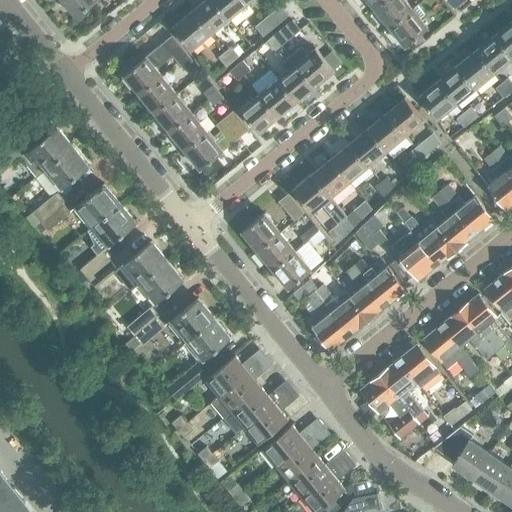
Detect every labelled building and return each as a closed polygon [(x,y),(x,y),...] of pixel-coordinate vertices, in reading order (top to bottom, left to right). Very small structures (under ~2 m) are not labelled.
[(62,0),(76,16),(96,0),(62,0)] [(215,0),(204,0),(192,10),(210,32),(229,17),(215,0)] [(245,0),(215,0),(229,17),(247,2),(245,0)] [(406,0),(384,0),(375,8),(390,27),(413,8),(406,0)] [(413,8),(390,27),(405,46),(429,27),(421,17),(425,14),(418,4),(413,8)] [(262,21),(270,31),(290,15),(282,5),(262,21)] [(192,10),(174,25),(192,47),(210,32),(192,10)] [(294,19),(274,35),(281,45),(302,29),(294,19)] [(511,56),(511,20),(494,34),(511,56)] [(264,35),(270,31),(262,21),(256,25),(264,35)] [(426,39),(421,33),(413,40),(417,46),(426,39)] [(179,61),(188,54),(172,34),(124,74),(140,93),(163,74),(157,67),(173,54),(179,61)] [(495,73),(511,59),(511,56),(494,34),(476,49),(495,73)] [(274,35),(268,40),(276,49),(281,45),(274,35)] [(303,47),(291,56),(315,87),(336,71),(316,46),(308,53),(303,47)] [(232,47),(226,51),(234,61),(240,56),(239,56),(232,47)] [(476,89),(495,73),(476,49),(457,65),(476,89)] [(226,51),(220,56),(227,65),(228,66),(234,61),(226,51)] [(188,54),(179,61),(184,68),(194,60),(188,54)] [(288,69),(278,77),(298,101),(315,87),(291,56),(283,63),(288,69)] [(244,59),(237,65),(245,75),(252,70),(244,59)] [(237,65),(231,70),(239,80),(245,75),(237,65)] [(458,103),(476,89),(457,65),(438,79),(458,103)] [(155,111),(178,93),(163,74),(140,93),(155,111)] [(278,77),(259,93),(278,117),(298,101),(278,77)] [(439,119),(458,103),(438,79),(420,95),(439,119)] [(504,84),(498,88),(504,96),(505,98),(511,93),(504,84)] [(215,86),(206,93),(210,99),(219,91),(215,86)] [(219,91),(210,99),(216,105),(225,98),(219,91)] [(170,130),(194,111),(178,93),(155,111),(170,130)] [(259,93),(241,107),(260,131),(278,117),(259,93)] [(406,96),(387,111),(407,135),(425,120),(406,96)] [(474,108),(466,113),(473,122),(480,117),(479,115),(474,108)] [(511,115),(506,108),(496,115),(504,125),(511,118),(511,115)] [(208,129),(185,148),(201,167),(249,128),(233,109),(217,122),(222,128),(213,135),(208,129)] [(185,148),(208,129),(194,111),(170,130),(185,148)] [(387,111),(368,127),(388,150),(407,135),(387,111)] [(466,113),(459,119),(464,126),(465,127),(473,122),(466,113)] [(47,167),(74,144),(58,125),(27,150),(28,151),(21,158),(36,176),(47,167)] [(368,127),(350,141),(370,165),(388,150),(368,127)] [(424,143),(418,148),(425,157),(430,152),(441,143),(435,134),(424,143)] [(350,141),(332,157),(351,181),(370,165),(350,141)] [(74,144),(44,170),(53,181),(59,188),(90,164),(74,144)] [(502,144),(492,151),(511,176),(511,154),(510,155),(502,144)] [(0,173),(24,154),(16,145),(0,157),(0,173)] [(418,148),(410,153),(418,162),(418,163),(425,157),(418,148)] [(511,176),(492,151),(485,157),(493,168),(491,170),(497,177),(488,184),(506,208),(511,203),(511,176)] [(332,157),(313,172),(333,195),(351,181),(332,157)] [(433,163),(425,169),(430,175),(438,169),(433,163)] [(313,172),(294,188),(313,212),(323,203),(340,223),(343,221),(350,231),(356,226),(348,215),(332,196),(333,195),(313,172)] [(389,177),(384,181),(391,191),(396,186),(395,185),(389,177)] [(384,181),(376,187),(384,196),(385,198),(391,191),(384,181)] [(105,182),(74,206),(81,215),(91,226),(94,223),(121,201),(105,182)] [(450,184),(443,190),(477,232),(495,217),(476,193),(465,203),(450,184)] [(443,190),(433,198),(447,217),(438,224),(457,248),(477,232),(443,190)] [(296,219),(305,211),(289,192),(280,199),(296,219)] [(34,225),(64,201),(57,193),(28,217),(34,225)] [(64,201),(34,225),(41,233),(47,228),(49,231),(72,212),(64,201)] [(97,253),(80,267),(88,276),(110,258),(102,249),(137,220),(121,201),(94,223),(91,226),(87,229),(96,244),(93,247),(97,253)] [(354,210),(348,215),(356,226),(362,220),(354,210)] [(259,249),(281,231),(265,211),(243,229),(259,249)] [(414,215),(405,223),(412,231),(438,263),(457,248),(438,224),(437,225),(432,218),(423,226),(414,215)] [(366,223),(357,232),(371,250),(381,242),(383,244),(389,240),(380,228),(374,234),(366,223)] [(316,225),(301,237),(305,242),(311,238),(321,230),(316,225)] [(321,230),(311,238),(317,245),(327,237),(321,230)] [(274,267),(296,249),(281,231),(259,249),(274,267)] [(412,231),(393,246),(400,255),(419,279),(438,263),(412,231)] [(140,281),(168,259),(152,239),(121,264),(128,273),(132,270),(140,281)] [(296,249),(274,267),(290,286),(312,268),(296,249)] [(110,258),(88,276),(97,287),(119,268),(110,258)] [(364,258),(357,264),(365,273),(389,303),(407,288),(388,264),(378,272),(373,266),(372,267),(364,258)] [(168,259),(140,281),(150,292),(146,295),(153,303),(184,278),(168,259)] [(356,263),(347,271),(360,287),(351,294),(370,318),(389,303),(365,273),(356,263)] [(511,280),(504,271),(486,286),(505,309),(511,317),(511,280)] [(310,277),(294,290),(302,300),(306,296),(317,310),(313,314),(307,318),(320,333),(328,343),(332,349),(351,333),(317,290),(319,289),(318,288),(310,277)] [(319,289),(317,290),(351,333),(370,318),(351,294),(348,291),(347,290),(340,296),(336,296),(335,295),(324,283),(318,288),(319,289)] [(480,291),(460,307),(497,352),(505,345),(493,330),(488,323),(499,314),(480,291)] [(198,296),(168,321),(175,330),(184,341),(215,316),(198,296)] [(460,307),(442,321),(461,345),(471,337),(476,343),(488,358),(497,352),(460,307)] [(152,308),(130,326),(135,333),(157,315),(152,308)] [(138,335),(129,342),(135,350),(144,343),(145,344),(167,326),(157,315),(135,333),(138,335)] [(215,316),(184,341),(193,352),(200,361),(231,336),(215,316)] [(442,321),(423,337),(442,360),(449,368),(459,360),(472,376),(481,369),(466,351),(461,345),(442,321)] [(418,343),(399,358),(418,381),(422,387),(441,371),(418,343)] [(510,352),(505,345),(497,352),(502,359),(510,352)] [(236,353),(207,377),(221,394),(254,366),(251,363),(247,366),(236,353)] [(399,358),(381,373),(420,422),(430,415),(409,389),(418,381),(399,358)] [(198,363),(169,387),(179,400),(208,376),(198,363)] [(221,394),(212,402),(224,416),(263,385),(253,374),(257,370),(254,366),(221,394)] [(381,373),(361,388),(380,412),(390,403),(400,415),(390,423),(401,438),(420,422),(381,373)] [(484,404),(499,392),(492,384),(477,396),(484,404)] [(263,385),(224,416),(238,433),(247,426),(280,398),(277,394),(273,397),(270,393),(263,385)] [(280,398),(247,426),(260,441),(289,417),(282,409),(279,405),(283,402),(280,398)] [(474,409),(468,401),(458,409),(457,407),(446,417),(454,426),(474,409)] [(181,414),(172,422),(177,428),(178,429),(187,421),(181,414)] [(187,421),(178,429),(185,437),(193,428),(187,421)] [(293,422),(265,447),(278,463),(311,435),(308,431),(304,435),(293,422)] [(475,476),(492,451),(470,437),(473,433),(464,427),(461,429),(435,449),(454,462),(475,476)] [(311,435),(278,463),(291,478),(320,454),(313,447),(310,443),(314,439),(311,435)] [(207,446),(199,454),(204,460),(213,452),(207,446)] [(510,467),(511,464),(492,451),(475,476),(495,490),(510,467)] [(213,452),(204,460),(210,468),(219,460),(213,452)] [(320,454),(291,478),(304,494),(337,467),(333,463),(330,466),(326,463),(320,454)] [(219,460),(210,468),(219,478),(228,470),(219,460)] [(511,464),(510,467),(495,490),(511,500),(511,464)] [(337,467),(304,494),(317,510),(322,505),(327,511),(338,502),(334,496),(346,486),(339,478),(336,474),(340,471),(337,467)] [(0,511),(35,511),(0,468),(0,511)] [(230,491),(235,498),(245,490),(239,484),(230,491)] [(245,490),(235,498),(242,506),(251,498),(245,490)] [(354,495),(343,511),(365,511),(365,507),(380,503),(378,490),(354,495)] [(338,502),(327,511),(328,511),(337,511),(343,507),(338,502)]
